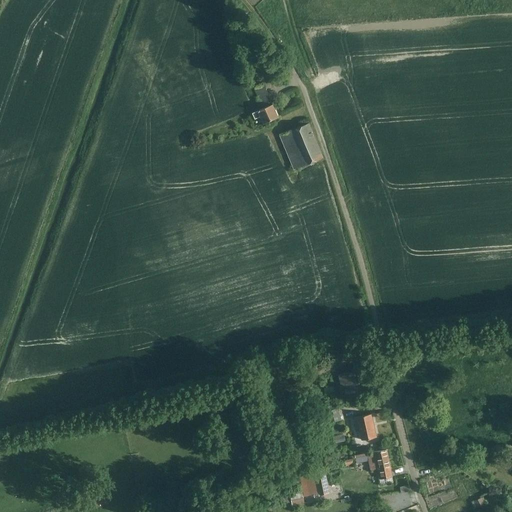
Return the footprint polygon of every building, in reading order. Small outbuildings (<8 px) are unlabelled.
[(262,106),(272,101),(264,84),(254,88),(262,106)] [(278,117),(273,104),(253,113),(255,119),(260,116),(263,123),(278,117)] [(294,170),(323,158),(309,123),(280,135),(294,170)] [(439,348),(427,350),(428,357),(440,356),(439,348)] [(362,368),(339,373),(344,396),(367,391),(362,368)] [(329,423),(341,420),(339,408),(327,411),(329,423)] [(371,413),(353,417),(355,425),(358,425),(362,440),(376,436),(371,413)] [(386,449),(355,455),(356,463),(368,461),(370,471),(377,469),(379,478),(380,478),(381,484),(393,482),(391,476),(392,476),(386,449)] [(315,471),(305,473),(309,495),(319,493),(319,494),(329,492),(324,468),(314,470),(315,471)] [(301,492),(290,495),(293,506),(304,504),(301,492)] [(483,504),(480,499),(474,501),(477,507),(483,504)]
